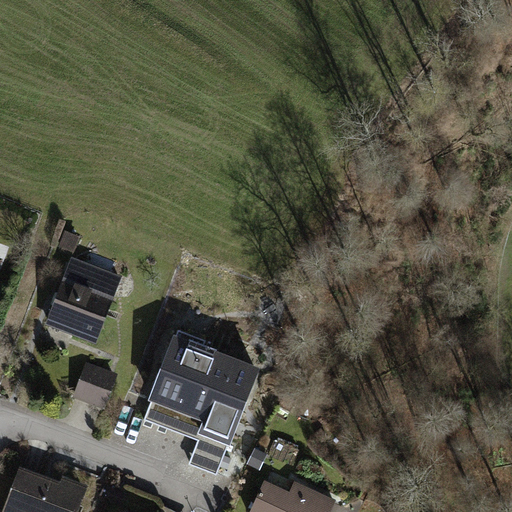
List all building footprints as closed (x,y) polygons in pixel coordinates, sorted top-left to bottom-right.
[(75,239),(60,232),(53,247),(68,254),(75,239)] [(113,298),(58,277),(40,324),(95,344),(113,298)] [(261,374),(175,340),(148,405),(151,406),(145,422),(198,443),(189,467),(216,478),(227,450),(230,451),(261,374)] [(73,398),(105,410),(119,375),(86,362),(73,398)] [(267,456),(255,451),(248,467),(260,472),(267,456)] [(75,511),(82,495),(20,473),(5,511),(75,511)] [(266,483),(251,511),(333,511),(337,504),(296,484),(291,495),(266,483)] [(122,493),(102,484),(97,494),(118,503),(122,493)]
